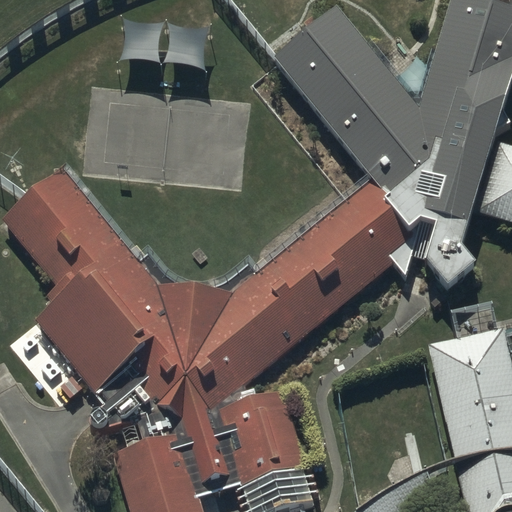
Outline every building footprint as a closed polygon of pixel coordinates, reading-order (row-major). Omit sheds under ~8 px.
[(511,0),(450,0),(418,110),(335,8),(274,58),(372,179),(233,294),(156,287),(62,170),(26,200),(2,220),(57,287),(47,297),(52,303),(36,321),(95,392),(98,389),(109,402),(92,416),(90,420),(91,425),(94,429),(98,430),(137,420),(145,445),(115,456),(131,511),(201,511),(197,497),(242,483),(301,466),(282,393),(247,402),(243,387),(392,264),(406,281),(412,259),(419,260),(423,261),(447,290),(473,269),(460,253),(511,79),(511,0)] [(511,148),(499,145),(477,214),(511,224),(511,148)] [(511,511),(511,375),(502,330),(429,347),(456,462),(429,471),(406,482),(381,496),(358,511),(511,511)] [(61,387),(70,398),(81,389),(72,378),(61,387)] [(314,507),(301,466),(242,483),(250,511),(297,511),(304,510),(314,507)]
